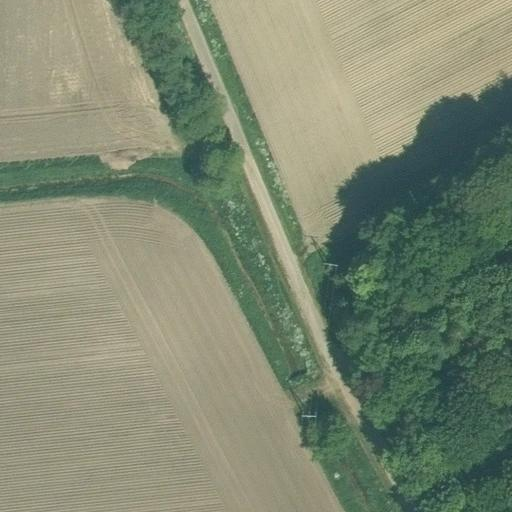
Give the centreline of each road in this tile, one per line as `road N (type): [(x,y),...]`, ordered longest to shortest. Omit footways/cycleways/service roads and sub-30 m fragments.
road 1 (unclassified): [(170,0),(236,163),(402,511)]
road 2 (unknown): [(337,380),(416,318),(449,307),(511,305)]
